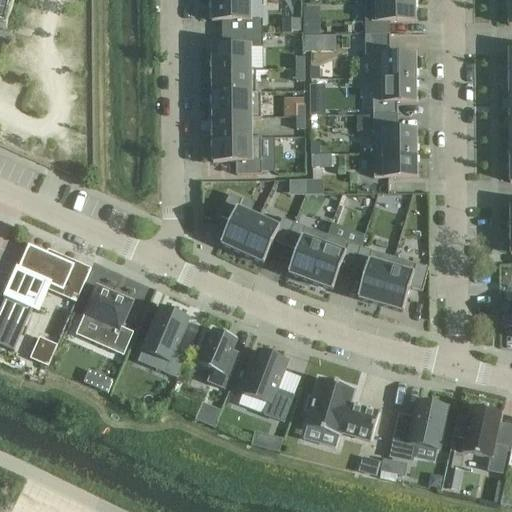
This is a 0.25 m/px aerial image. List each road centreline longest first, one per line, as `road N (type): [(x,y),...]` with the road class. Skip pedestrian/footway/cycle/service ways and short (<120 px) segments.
road 1 (residential): [(456,367),(453,0)]
road 2 (unclassified): [(172,267),(317,331),(456,367)]
road 3 (residential): [(170,0),(172,267)]
road 4 (unclassified): [(0,187),(172,267)]
road 5 (unclassified): [(0,458),(114,511)]
